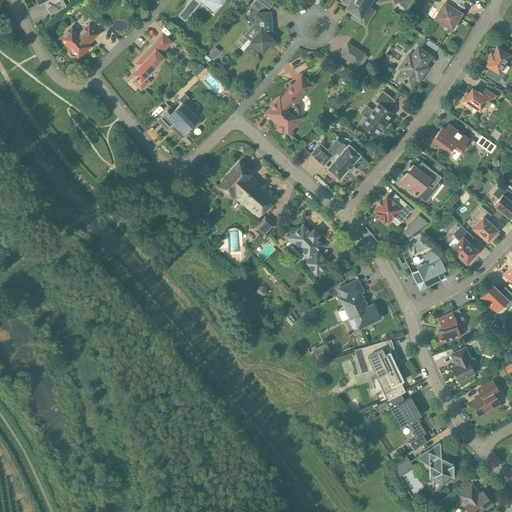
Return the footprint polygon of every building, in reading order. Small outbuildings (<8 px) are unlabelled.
[(192,0),(198,4),(201,0),(203,0),(214,9),(221,0),(192,0)] [(254,5),(260,10),(264,5),(257,0),(254,5)] [(371,0),(342,0),(349,4),(347,8),(354,13),(351,16),(365,25),(374,11),(367,7),(371,0)] [(461,0),(441,0),(440,2),(439,2),(438,1),(438,2),(437,2),(436,2),(436,3),(435,3),(435,4),(435,5),(435,6),(435,7),(436,7),(436,8),(437,8),(439,10),(434,18),(436,19),(438,21),(439,23),(442,24),(444,25),(446,25),(452,29),(462,13),(456,9),(461,0)] [(190,13),(185,9),(180,15),(185,19),(190,13)] [(256,14),(257,23),(254,23),(244,35),(251,41),(251,42),(252,42),(246,49),(253,56),(259,49),(263,52),(273,40),(272,38),(270,13),(256,14)] [(77,55),(99,33),(89,23),(78,34),(72,27),(60,38),(70,49),(69,50),(69,51),(69,52),(69,53),(69,54),(70,55),(71,56),(72,56),(73,56),(74,56),(75,56),(76,56),(77,55)] [(171,42),(162,34),(135,63),(139,67),(132,74),(137,78),(133,81),(141,89),(148,81),(145,78),(164,57),(160,54),(171,42)] [(363,54),(347,43),(340,54),(357,64),(363,54)] [(209,54),(208,55),(210,56),(213,59),(220,51),(215,47),(209,54)] [(504,49),(500,47),(499,48),(497,47),(493,54),(491,53),(488,59),(489,60),(486,65),(490,67),(486,74),(498,82),(504,73),(499,71),(510,54),(504,51),(504,49)] [(430,56),(418,48),(411,57),(409,55),(400,68),(403,70),(398,77),(410,86),(416,78),(419,80),(427,67),(424,65),(430,56)] [(200,64),(192,72),(196,77),(204,68),(200,64)] [(294,108),(293,106),(312,85),(301,76),(281,98),(280,97),(266,113),(279,125),(278,127),(278,129),(279,130),(281,131),(283,131),(285,130),(288,133),(300,119),(295,116),(296,114),(296,112),(295,110),(294,108)] [(511,88),(507,85),(503,91),(511,97),(511,88)] [(477,92),(472,88),(469,93),(467,92),(460,101),(470,108),(472,105),(480,110),(483,104),(487,107),(495,96),(485,89),(481,93),(478,91),(477,92)] [(394,100),(382,91),(375,100),(379,103),(362,125),(375,136),(381,127),(383,129),(388,123),(386,121),(392,113),(387,109),(394,100)] [(190,129),(199,120),(182,102),(170,114),(167,110),(157,120),(167,130),(172,125),(175,129),(175,131),(181,137),(188,130),(189,131),(191,130),(190,129)] [(469,138),(449,124),(445,129),(442,127),(432,140),(448,152),(447,153),(455,159),(461,152),(460,151),(469,138)] [(496,146),(481,135),(476,142),(491,153),(496,146)] [(332,155),(320,144),(311,154),(323,165),(332,155)] [(347,146),(344,144),(341,144),(336,150),(336,152),(339,155),(327,168),(339,179),(347,169),(348,170),(353,165),(352,164),(360,155),(348,144),(347,146)] [(252,173),(239,161),(218,185),(231,197),(233,195),(258,217),(275,198),(250,176),(252,173)] [(442,176),(422,161),(417,167),(413,164),(399,182),(414,193),(413,194),(414,195),(415,194),(417,196),(418,195),(424,199),(442,176)] [(501,184),(493,193),(499,199),(494,205),(498,208),(494,214),(499,219),(504,213),(509,217),(511,212),(511,201),(507,198),(511,193),(501,184)] [(413,209),(396,194),(390,200),(386,196),(380,203),(379,202),(375,207),(376,208),(374,210),(388,222),(393,216),(401,222),(413,209)] [(491,215),(481,206),(472,216),(478,221),(478,222),(473,228),(487,241),(497,229),(487,220),(491,215)] [(420,213),(407,227),(414,233),(429,223),(419,214),(420,213)] [(276,225),(265,215),(253,228),(264,238),(276,225)] [(310,231),(303,224),(287,239),(307,259),(304,262),(316,275),(329,262),(317,250),(323,244),(317,238),(320,235),(313,229),(310,231)] [(473,237),(461,225),(453,234),(460,240),(452,249),(466,263),(468,261),(469,262),(474,258),(472,256),(477,251),(468,242),(473,237)] [(263,239),(259,235),(250,245),(253,248),(263,239)] [(445,269),(441,259),(432,252),(423,256),(426,262),(417,266),(418,269),(412,272),(406,259),(405,260),(418,286),(424,288),(441,279),(438,272),(445,269)] [(511,264),(503,274),(511,282),(511,264)] [(369,326),(369,324),(381,318),(374,303),(367,307),(361,293),(363,291),(357,279),(338,288),(343,297),(340,298),(350,319),(348,320),(352,327),(354,329),(356,329),(359,327),(359,328),(363,326),(365,328),(367,328),(369,326)] [(503,295),(492,285),(481,297),(496,312),(504,304),(508,309),(511,304),(511,293),(508,290),(503,295)] [(464,320),(458,308),(438,319),(441,325),(440,326),(439,328),(440,331),(437,332),(440,343),(461,336),(457,324),(464,320)] [(511,336),(511,333),(508,330),(500,338),(506,343),(511,336)] [(486,333),(483,335),(489,346),(492,345),(486,333)] [(388,400),(401,394),(404,392),(399,382),(404,380),(397,366),(392,351),(395,351),(394,350),(392,351),(390,345),(390,346),(386,348),(384,341),(362,348),(369,371),(374,369),(377,375),(376,376),(385,394),(388,400)] [(318,347),(313,350),(317,359),(330,353),(327,348),(320,351),(318,347)] [(470,358),(465,347),(452,354),(457,365),(451,367),(458,381),(475,373),(471,366),(473,365),(475,363),(475,362),(475,360),(474,358),(472,358),(470,358)] [(499,392),(493,380),(478,389),(482,395),(471,402),(478,415),(487,410),(488,412),(501,405),(494,395),(499,392)] [(405,400),(401,394),(388,400),(377,405),(377,406),(378,406),(381,411),(388,406),(395,419),(402,415),(407,423),(406,423),(406,424),(407,423),(412,432),(411,432),(413,435),(414,435),(416,438),(410,442),(414,449),(412,450),(413,450),(426,442),(425,439),(424,440),(423,438),(423,437),(423,436),(423,435),(426,433),(417,418),(421,415),(410,396),(405,400)] [(441,450),(440,442),(417,457),(423,460),(422,462),(422,463),(422,464),(422,466),(423,467),(424,468),(424,469),(425,470),(427,470),(428,470),(429,471),(430,478),(442,484),(454,477),(453,463),(447,459),(447,458),(447,457),(447,456),(447,455),(447,453),(446,452),(445,451),(444,451),(443,450),(442,450),(441,450)] [(410,461),(406,454),(391,464),(396,470),(410,461)] [(479,493),(472,484),(458,495),(466,504),(465,505),(470,511),(489,511),(490,511),(487,508),(492,503),(482,491),(479,493)]
